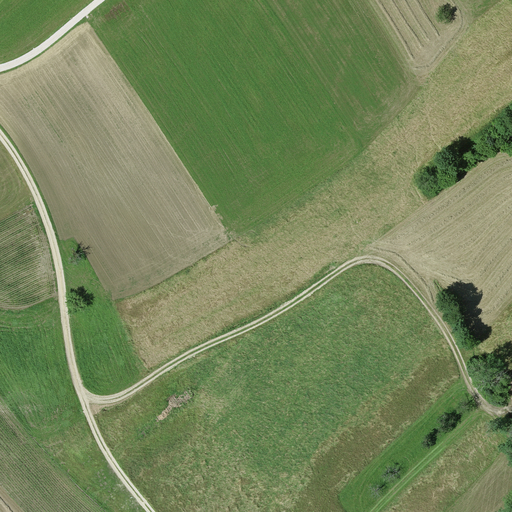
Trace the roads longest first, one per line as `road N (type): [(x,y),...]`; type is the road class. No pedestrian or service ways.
road 1 (track): [(81,393),(119,396),(370,257),(400,271),(416,290),(484,403),(506,407),(511,398)]
road 2 (track): [(152,511),(100,442),(71,361),(58,258),(41,203),(0,133)]
road 3 (track): [(0,68),(35,52),(102,0)]
